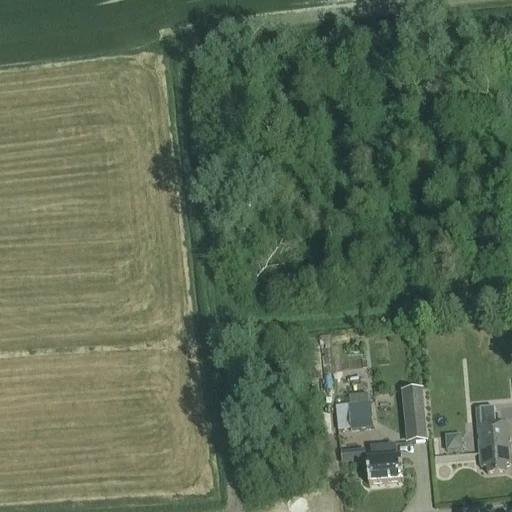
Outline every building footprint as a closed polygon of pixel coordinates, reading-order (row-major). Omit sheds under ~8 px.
[(424,390),(403,392),(408,444),(429,442),(424,390)] [(347,413),(335,415),(338,438),(350,436),(350,434),(372,431),(369,405),(346,407),(347,413)] [(505,466),(511,466),(509,424),(495,425),(494,409),(479,410),(480,426),(478,426),(481,468),(487,468),(487,474),(505,473),(505,466)] [(452,450),(467,449),(466,436),(451,437),(452,450)] [(367,460),(369,481),(369,486),(403,483),(402,459),(398,459),(397,446),(371,448),(372,460),(367,460)]
